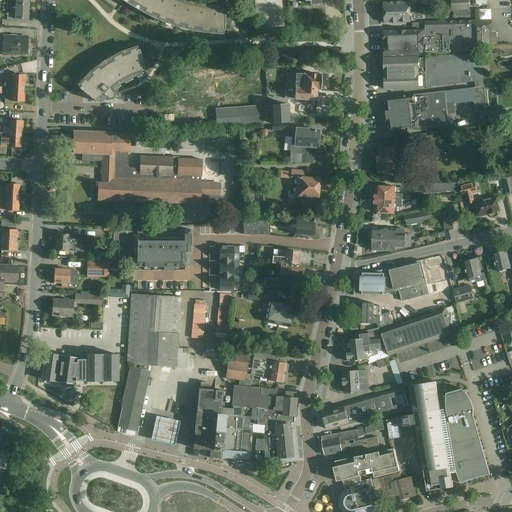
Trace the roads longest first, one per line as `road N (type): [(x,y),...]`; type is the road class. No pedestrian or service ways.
road 1 (residential): [(286,511),(307,473),(308,393),(335,265)]
road 2 (residential): [(338,247),(356,124),(357,0)]
road 3 (residential): [(338,247),(199,240),(199,274),(135,275)]
road 4 (residential): [(19,374),(31,320),(39,167)]
road 5 (residential): [(335,265),(511,231)]
road 6 (residential): [(39,167),(46,0)]
road 7 (secondary): [(259,511),(200,477),(144,481)]
road 8 (unknown): [(143,425),(155,385),(175,379),(186,399),(183,434)]
